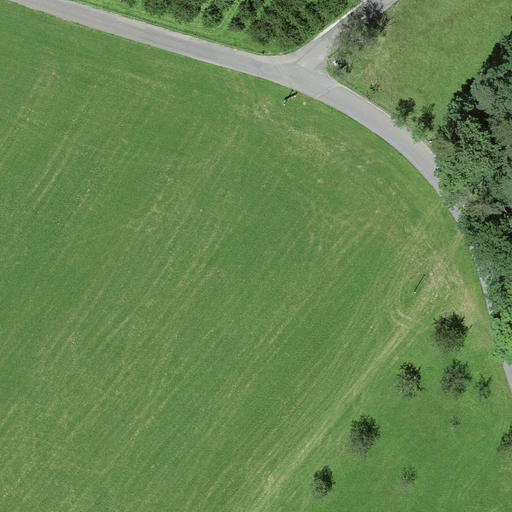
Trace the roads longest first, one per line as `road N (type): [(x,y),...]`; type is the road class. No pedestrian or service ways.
road 1 (unclassified): [(511,358),(417,149),(373,113),(289,74)]
road 2 (unclassified): [(289,74),(40,0)]
